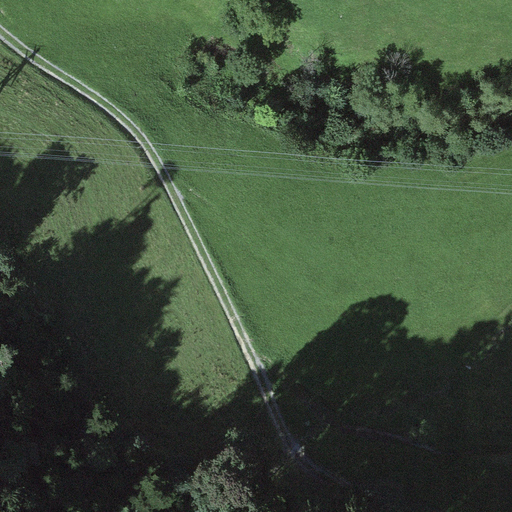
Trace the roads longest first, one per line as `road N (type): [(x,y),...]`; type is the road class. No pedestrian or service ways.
road 1 (track): [(314,472),(287,439),(147,149),(115,115),(0,33)]
road 2 (track): [(242,341),(338,422),(444,455),(511,451)]
